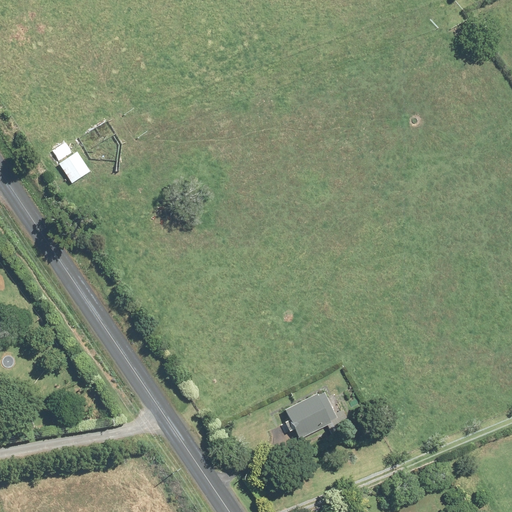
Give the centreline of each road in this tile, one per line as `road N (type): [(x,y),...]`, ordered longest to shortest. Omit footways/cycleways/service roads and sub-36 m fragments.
road 1 (unclassified): [(160,412),(0,176)]
road 2 (unclassified): [(0,454),(124,432),(160,412)]
